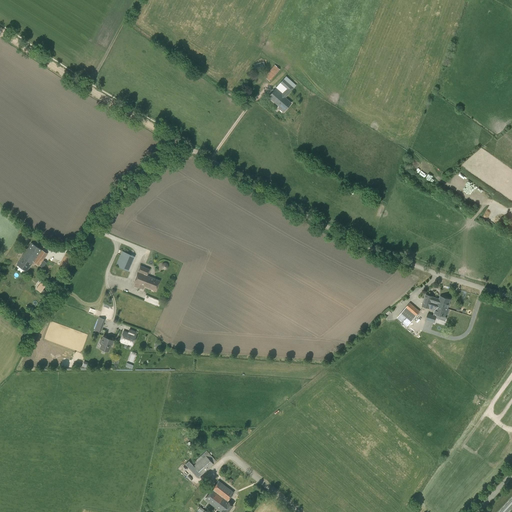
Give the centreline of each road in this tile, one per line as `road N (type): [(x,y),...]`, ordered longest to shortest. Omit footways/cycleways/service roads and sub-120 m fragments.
road 1 (unclassified): [(173,138),(377,250),(511,297)]
road 2 (track): [(385,319),(228,455),(294,511)]
road 3 (track): [(173,138),(0,30)]
road 4 (track): [(385,319),(415,294),(430,330),(460,336),(481,287)]
road 5 (track): [(78,243),(132,180),(160,158),(194,150)]
road 6 (unknown): [(107,333),(114,305),(106,273),(118,240),(91,225)]
